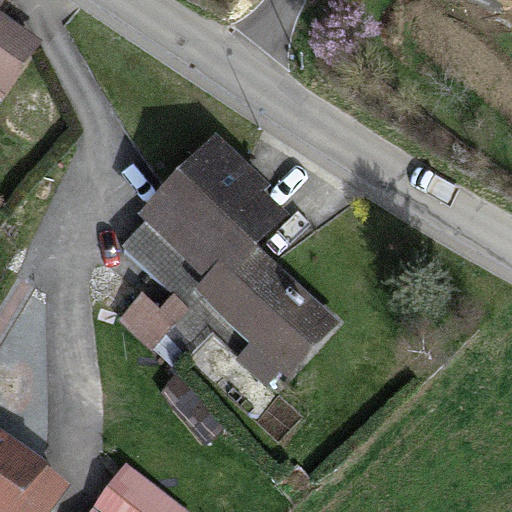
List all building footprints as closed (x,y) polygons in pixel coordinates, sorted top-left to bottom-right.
[(18,2),(13,0),(0,0),(0,77),(21,90),(49,43),(8,19),(18,2)] [(304,219),(227,147),(155,221),(223,287),(211,300),(255,343),(240,359),(280,398),(346,328),(269,256),(304,219)] [(126,250),(240,359),(255,343),(211,300),(223,287),(155,221),(126,250)] [(179,322),(121,283),(102,310),(160,349),(179,322)] [(58,511),(78,487),(0,425),(0,511),(58,511)] [(193,511),(123,462),(88,511),(193,511)]
